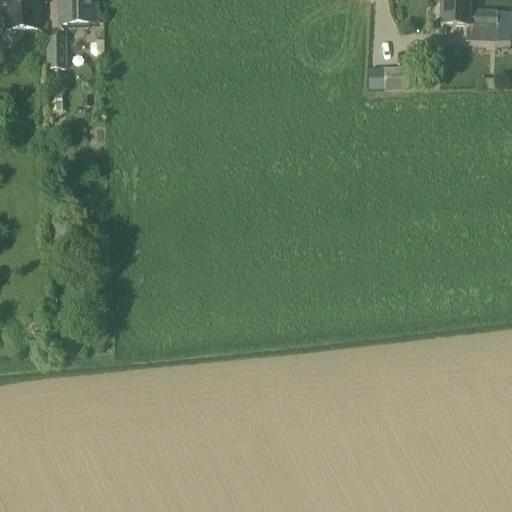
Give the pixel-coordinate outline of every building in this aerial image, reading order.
[(0,0),(0,16),(6,16),(7,32),(38,31),(38,14),(37,14),(36,0),(0,0)] [(96,0),(59,0),(60,27),(97,26),(96,0)] [(441,0),(440,28),(467,29),(467,41),(496,43),(498,13),(470,11),(470,0),(441,0)] [(46,38),(46,70),(66,70),(66,38),(46,38)] [(97,43),(91,48),(91,55),(97,59),(104,59),(104,43),(97,43)] [(382,90),(382,92),(408,92),(408,72),(382,72),(382,90)] [(49,227),(50,252),(72,251),(71,227),(49,227)] [(110,239),(108,239),(94,239),(94,264),(110,264),(110,239)]
